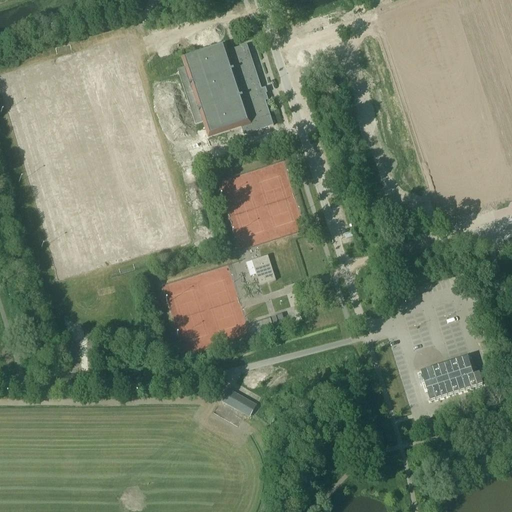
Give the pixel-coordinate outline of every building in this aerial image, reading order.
[(273,126),(270,117),(265,103),(268,102),(265,91),(262,92),(247,46),(227,52),(225,44),(182,58),(185,68),(177,71),(195,126),(203,124),(208,140),(242,129),(244,135),(273,126)] [(45,215),(79,204),(83,215),(101,209),(97,198),(86,163),(82,164),(80,158),(88,155),(88,154),(80,157),(76,144),(84,142),(83,141),(76,143),(72,130),(79,128),(79,127),(71,129),(70,124),(73,123),(66,101),(62,102),(58,89),(62,88),(61,87),(58,88),(54,75),(57,74),(57,73),(4,90),(5,91),(8,90),(12,103),(9,104),(9,105),(12,104),(16,117),(13,118),(13,119),(17,118),(21,130),(18,131),(45,215)] [(262,258),(252,261),(260,286),(266,284),(269,283),(276,281),(268,256),(262,258)] [(276,316),(270,318),(273,330),(279,328),(276,316)] [(418,374),(428,403),(481,387),(477,375),(471,377),(465,359),(418,374)] [(250,416),(256,406),(237,395),(236,398),(227,393),(222,402),(238,411),(238,409),(250,416)]
